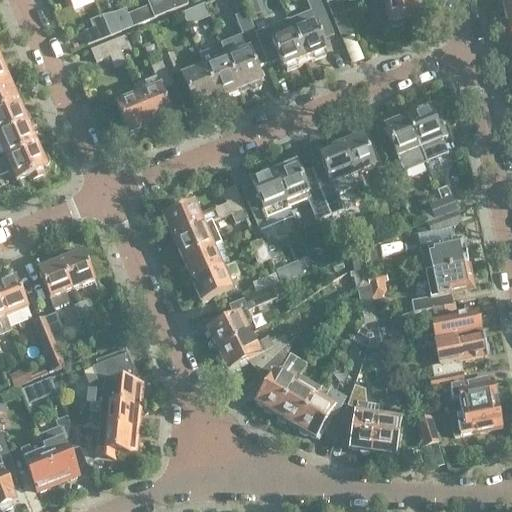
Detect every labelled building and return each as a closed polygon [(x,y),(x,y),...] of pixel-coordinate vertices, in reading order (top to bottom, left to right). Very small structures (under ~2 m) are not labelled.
[(187,8),(183,0),(157,0),(147,4),(149,9),(154,21),(187,8)] [(305,0),(311,13),(289,22),(306,65),(326,57),(325,54),(327,53),(316,26),(327,21),(318,0),(305,0)] [(414,0),(397,0),(383,3),(388,26),(391,26),(391,29),(405,26),(404,23),(418,20),(414,0)] [(511,0),(503,0),(507,14),(511,12),(511,0)] [(327,4),(331,14),(344,12),(340,2),(327,4)] [(154,21),(149,9),(141,12),(146,24),(154,21)] [(124,33),(132,30),(125,12),(117,16),(124,33)] [(331,14),(342,42),(354,37),(344,12),(331,14)] [(192,13),(182,17),(187,29),(197,25),(192,13)] [(246,15),(235,19),(246,49),(257,44),(246,15)] [(88,48),(110,39),(102,19),(90,23),(94,32),(83,36),(88,48)] [(287,73),(306,65),(289,22),(255,36),(267,65),(278,61),(282,71),(285,69),(287,73)] [(116,43),(121,55),(130,51),(125,39),(116,43)] [(121,55),(116,43),(91,53),(96,65),(111,59),(115,70),(125,66),(121,55)] [(199,57),(204,71),(218,103),(224,100),(223,99),(239,93),(227,62),(223,51),(210,56),(209,53),(199,57)] [(249,53),(227,62),(239,93),(262,83),(249,53)] [(162,60),(164,63),(170,80),(181,76),(173,56),(162,60)] [(164,63),(152,68),(151,68),(155,79),(133,88),(137,99),(138,99),(150,129),(173,120),(162,93),(172,88),(170,81),(171,81),(170,80),(164,63)] [(218,103),(204,71),(182,80),(195,111),(211,104),(212,105),(218,103)] [(0,112),(18,105),(8,83),(0,86),(0,112)] [(150,129),(138,99),(137,99),(116,108),(128,138),(150,129)] [(0,138),(27,127),(18,105),(0,112),(0,138)] [(407,121),(420,151),(442,142),(430,112),(426,113),(425,112),(417,115),(418,117),(407,121)] [(420,151),(407,121),(404,122),(403,121),(395,124),(396,125),(385,130),(397,160),(399,164),(389,168),(398,189),(408,185),(403,174),(425,165),(420,151)] [(27,127),(0,138),(0,145),(7,162),(37,148),(27,127)] [(340,148),(353,178),(375,169),(363,139),(359,141),(358,139),(350,142),(351,144),(340,148)] [(46,171),(45,168),(48,167),(50,163),(47,158),(43,156),(40,157),(37,148),(7,162),(17,184),(46,171)] [(311,171),(331,219),(342,214),(337,196),(357,189),(353,178),(340,148),(330,152),(329,151),(322,154),(322,156),(318,157),(322,166),(311,171)] [(307,202),(315,225),(331,219),(311,171),(300,176),(296,167),(291,169),(290,167),(284,170),(284,171),(274,175),(281,193),(287,209),(307,202)] [(387,194),(392,193),(397,191),(388,169),(378,173),(387,194)] [(281,193),(274,175),(263,179),(263,178),(254,181),(255,183),(251,185),(263,214),(267,217),(287,209),(281,193)] [(428,208),(430,211),(434,222),(456,213),(446,189),(436,193),(440,203),(428,208)] [(163,219),(164,222),(162,223),(160,226),(163,233),(167,233),(169,233),(172,241),(211,224),(230,215),(243,210),(234,190),(222,195),(227,205),(198,216),(193,205),(163,219)] [(243,210),(230,215),(234,225),(246,220),(243,210)] [(428,225),(432,236),(462,225),(457,214),(428,225)] [(211,224),(172,241),(182,262),(220,246),(211,224)] [(253,257),(265,252),(261,241),(249,246),(253,257)] [(425,276),(467,267),(467,264),(470,262),(468,253),(464,252),(462,242),(427,250),(429,258),(422,259),(425,276)] [(220,246),(182,262),(191,283),(221,271),(230,267),(220,246)] [(365,272),(363,264),(360,251),(350,253),(354,274),(365,272)] [(59,263),(72,293),(95,284),(82,254),(79,255),(78,252),(68,256),(70,259),(59,263)] [(265,252),(253,257),(257,265),(269,260),(265,252)] [(72,293),(59,263),(49,267),(48,265),(39,269),(40,271),(37,273),(53,312),(68,306),(64,296),(72,293)] [(298,263),(275,273),(280,285),(303,276),(298,263)] [(432,318),(455,314),(454,307),(452,307),(451,297),(451,296),(473,291),(470,279),(473,277),(471,271),(468,270),(467,267),(425,276),(429,292),(435,290),(437,299),(411,304),(413,314),(431,311),(432,318)] [(221,271),(191,283),(201,306),(231,293),(221,271)] [(357,291),(369,289),(366,280),(365,272),(349,275),(350,280),(353,279),(355,291),(357,291)] [(276,275),(253,285),(257,295),(280,285),(276,275)] [(369,289),(384,285),(387,284),(385,276),(366,280),(369,289)] [(3,287),(0,287),(0,307),(5,320),(28,311),(15,281),(12,282),(11,280),(1,283),(3,287)] [(386,293),(384,285),(369,289),(372,302),(381,300),(386,293)] [(372,302),(369,289),(357,291),(360,305),(372,302)] [(217,351),(218,353),(249,337),(244,327),(251,323),(246,314),(257,309),(276,301),(271,290),(253,298),(229,308),(234,320),(218,328),(217,326),(208,330),(209,332),(207,333),(211,341),(210,344),(214,350),(217,351)] [(372,302),(360,305),(365,327),(377,325),(372,302)] [(85,303),(77,306),(82,321),(91,317),(85,303)] [(82,321),(77,306),(69,309),(75,324),(82,321)] [(0,337),(10,333),(5,320),(0,307),(0,337)] [(425,347),(428,346),(435,345),(482,335),(477,313),(429,323),(432,338),(423,339),(425,347)] [(54,315),(44,320),(53,343),(55,346),(66,342),(54,315)] [(44,320),(31,326),(52,376),(64,370),(55,346),(53,343),(44,320)] [(377,325),(365,327),(363,327),(360,331),(358,330),(353,337),(355,338),(352,342),(367,351),(381,348),(377,325)] [(434,380),(460,375),(458,365),(487,359),(486,356),(488,354),(487,348),(484,347),(482,335),(435,345),(440,367),(432,369),(434,380)] [(249,337),(218,353),(219,355),(219,358),(222,364),(225,365),(229,373),(230,372),(231,375),(240,370),(239,368),(249,363),(258,374),(288,346),(284,339),(271,345),(268,340),(254,347),(249,337)] [(258,374),(268,385),(261,396),(259,395),(254,403),(256,404),(256,405),(263,409),(264,413),(269,416),(273,415),(276,417),(294,387),(306,366),(286,354),(291,349),(288,346),(258,374)] [(96,406),(137,411),(137,409),(141,407),(141,401),(139,399),(140,388),(132,387),(134,373),(128,357),(92,370),(98,384),(96,406)] [(30,383),(25,370),(8,378),(13,390),(30,383)] [(374,372),(377,385),(389,383),(386,370),(374,372)] [(461,413),(498,406),(496,394),(493,393),(491,386),(483,388),(482,384),(477,385),(476,381),(462,384),(460,375),(434,380),(430,381),(433,394),(450,391),(453,403),(459,402),(461,413)] [(52,381),(23,393),(29,407),(58,395),(54,386),(52,381)] [(61,384),(54,386),(58,395),(60,400),(66,397),(61,384)] [(294,387),(276,417),(277,421),(282,424),(286,423),(295,429),(313,398),(294,387)] [(366,417),(367,410),(367,406),(360,403),(364,392),(354,388),(348,404),(344,403),(343,407),(356,411),(351,440),(349,439),(348,449),(350,450),(350,451),(358,452),(360,455),(367,456),(369,454),(372,454),(377,419),(366,417)] [(313,398),(295,429),(298,430),(299,434),(304,437),(308,436),(315,441),(316,440),(318,441),(323,432),(321,431),(337,404),(328,399),(324,405),(313,398)] [(99,430),(135,434),(135,431),(138,430),(139,423),(136,422),(137,411),(96,406),(89,406),(89,414),(101,415),(99,430)] [(498,406),(461,413),(463,424),(457,425),(460,439),(473,436),(472,435),(492,431),(491,428),(500,426),(499,420),(501,417),(498,406)] [(390,421),(377,419),(372,454),(375,454),(377,457),(383,458),(385,456),(394,457),(394,456),(397,456),(398,447),(396,447),(401,415),(391,413),(390,421)] [(423,449),(439,445),(432,419),(416,422),(423,449)] [(135,434),(99,430),(97,453),(102,453),(101,462),(114,463),(115,455),(133,457),(133,454),(136,453),(137,446),(134,444),(135,434)] [(43,450),(56,484),(67,480),(70,482),(76,479),(76,476),(77,475),(61,436),(52,440),(55,446),(43,450)] [(0,511),(5,511),(11,510),(11,506),(15,504),(6,482),(16,478),(0,437),(0,511)] [(56,484),(43,450),(31,455),(29,449),(20,453),(36,492),(37,492),(39,494),(46,492),(46,488),(56,484)]
